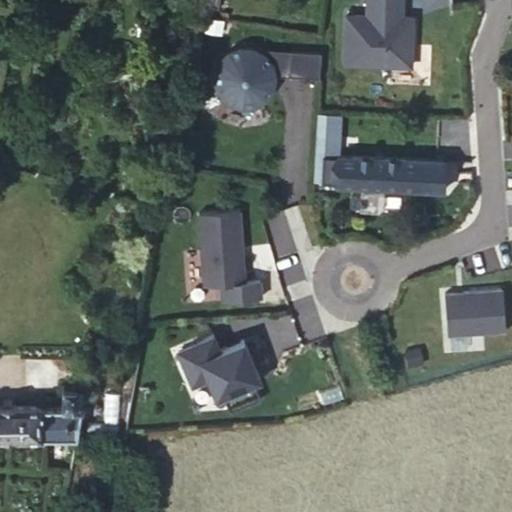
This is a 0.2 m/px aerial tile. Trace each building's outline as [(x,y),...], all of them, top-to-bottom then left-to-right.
[(403,2),(402,0),(346,0),(345,64),(411,66),(413,17),(402,16),(391,16),(392,1),(403,2)] [(402,16),(403,2),(392,1),(391,16),(402,16)] [(241,47),(229,52),(221,62),(218,74),(220,86),(228,96),(239,102),(252,102),(263,97),(271,88),(274,75),(319,78),(321,52),(241,47)] [(444,190),(445,158),(339,154),(338,186),(444,190)] [(244,280),(239,209),(198,212),(203,284),(221,283),(222,299),(261,296),(259,279),(244,280)] [(505,333),(501,287),(443,291),(444,336),(505,333)] [(256,369),(244,341),(220,351),(214,335),(180,349),(195,385),(210,379),(217,397),(224,394),(231,410),(261,398),(254,381),(250,372),(256,369)] [(260,379),(256,369),(250,372),(254,381),(260,379)] [(0,436),(77,436),(82,407),(82,388),(63,388),(63,405),(44,406),(0,405),(0,436)]
